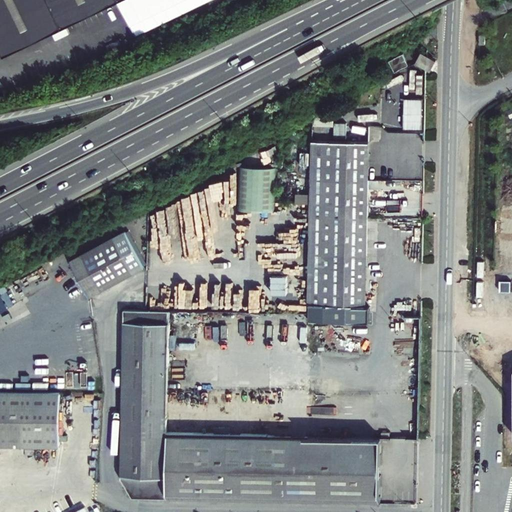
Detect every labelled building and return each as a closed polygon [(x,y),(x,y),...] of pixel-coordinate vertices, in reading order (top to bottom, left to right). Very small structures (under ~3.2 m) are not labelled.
[(0,0),(0,44),(2,43),(9,54),(122,2),(134,24),(185,0),(0,0)] [(416,63),(431,72),(436,62),(421,54),(416,63)] [(422,129),(423,98),(404,98),(403,128),(422,129)] [(334,136),(359,136),(358,121),(323,122),(323,117),(316,117),(316,125),(334,125),(334,136)] [(369,126),(369,136),(379,137),(380,126),(369,126)] [(382,138),(316,136),(310,299),(376,301),(382,138)] [(240,166),(239,210),(274,211),(275,167),(240,166)] [(118,232),(73,256),(90,289),(135,265),(118,232)] [(150,298),(150,307),(187,305),(186,299),(192,298),(193,306),(209,305),(209,295),(212,295),(211,286),(204,287),(203,285),(155,287),(156,298),(150,298)] [(123,309),(120,479),(131,498),(380,502),(382,437),(168,434),(170,310),(123,309)] [(345,351),(386,352),(387,321),(346,320),(345,351)] [(279,427),(281,351),(265,350),(263,427),(279,427)] [(60,391),(0,390),(0,443),(59,444),(60,391)] [(363,433),(381,432),(380,409),(362,410),(363,433)]
